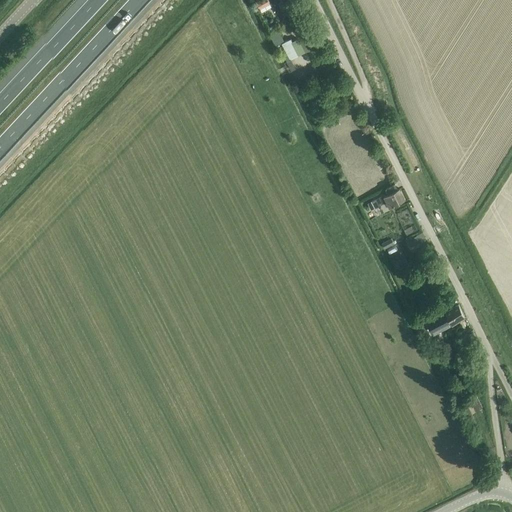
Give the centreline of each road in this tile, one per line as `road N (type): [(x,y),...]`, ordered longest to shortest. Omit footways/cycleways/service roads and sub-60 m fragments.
road 1 (unclassified): [(491,346),(319,0)]
road 2 (motorway): [(0,150),(139,0)]
road 3 (unclassified): [(499,493),(491,346)]
road 4 (motorway): [(97,0),(0,104)]
